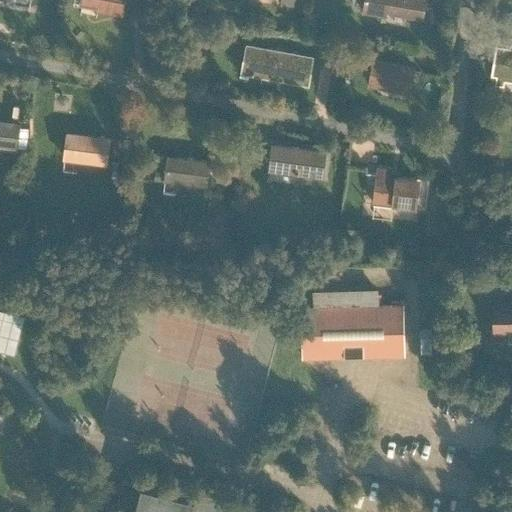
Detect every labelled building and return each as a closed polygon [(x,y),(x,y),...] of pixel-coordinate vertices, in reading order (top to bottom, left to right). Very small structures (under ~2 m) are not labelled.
[(74,0),(74,2),(82,4),(98,7),(97,9),(122,14),(124,0),(74,0)] [(364,0),(363,11),(387,15),(387,12),(422,18),(425,0),(364,0)] [(496,76),(495,85),(504,86),(504,80),(511,81),(511,43),(510,44),(510,47),(496,45),(491,75),(496,76)] [(245,56),(261,59),(264,60),(262,75),(307,83),(312,57),(263,49),(247,46),(245,56)] [(414,68),(374,60),(361,57),(359,66),(372,69),(369,85),(409,93),(414,68)] [(0,145),(17,148),(20,125),(8,124),(8,122),(0,120),(0,145)] [(106,163),(109,139),(67,133),(64,158),(106,163)] [(272,145),(270,162),(295,165),(294,173),(323,176),(325,152),(272,145)] [(206,187),(209,162),(168,157),(165,181),(206,187)] [(378,167),(373,203),(420,209),(424,180),(390,176),(391,169),(378,167)] [(164,181),(166,173),(155,171),(154,179),(164,181)] [(511,281),(478,282),(478,297),(494,297),(494,332),(511,331),(511,281)] [(405,355),(403,305),(302,308),(303,358),(405,355)] [(5,312),(0,331),(0,351),(15,355),(24,317),(5,312)] [(256,511),(258,506),(204,492),(202,500),(123,480),(114,511),(256,511)]
